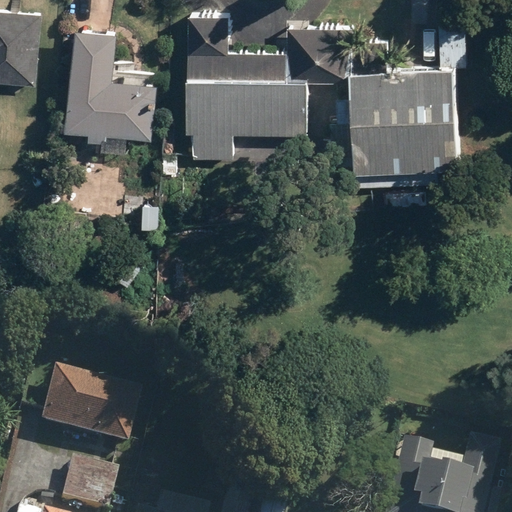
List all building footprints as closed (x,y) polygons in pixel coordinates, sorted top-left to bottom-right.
[(42,8),(0,6),(0,80),(39,82),(42,8)] [(190,9),(192,131),(197,131),(198,156),(235,155),(235,134),(362,131),(363,160),(459,158),(457,57),(362,58),(361,15),(275,17),(275,40),(226,41),(225,8),(190,9)] [(119,28),(78,25),(68,130),(92,132),(90,148),(156,154),(158,130),(153,130),(158,77),(115,73),(119,28)] [(140,391),(51,371),(39,421),(128,442),(140,391)] [(432,445),(404,438),(384,511),(497,511),(503,490),(488,486),(500,440),(468,432),(461,460),(430,452),(432,445)] [(120,470),(69,458),(59,499),(110,511),(120,470)] [(250,511),(256,491),(227,484),(220,511),(250,511)] [(139,510),(125,507),(124,511),(211,511),(213,504),(143,489),(139,510)] [(283,511),(284,507),(257,502),(255,511),(283,511)]
